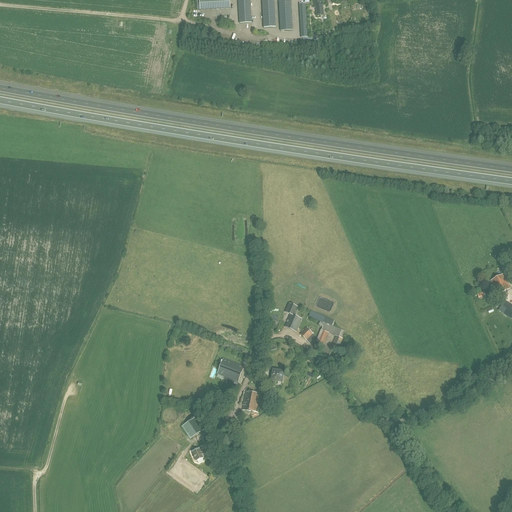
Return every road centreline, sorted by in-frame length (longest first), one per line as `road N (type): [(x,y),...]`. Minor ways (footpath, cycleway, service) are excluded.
road 1 (motorway): [(511,169),(0,87)]
road 2 (motorway): [(0,100),(511,181)]
road 3 (track): [(378,419),(307,348),(281,336),(266,339),(238,414),(246,511)]
road 4 (unclassified): [(511,125),(399,108),(382,0)]
road 5 (track): [(0,5),(182,19)]
road 6 (track): [(34,511),(42,452),(70,366)]
road 7 (unclassified): [(511,371),(434,413),(378,419)]
